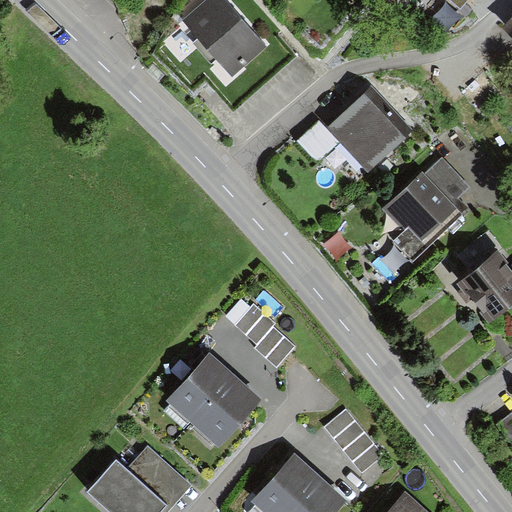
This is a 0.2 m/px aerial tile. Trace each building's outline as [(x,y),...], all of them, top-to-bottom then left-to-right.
[(231,76),(266,46),(225,0),(204,0),(182,20),(231,76)] [(447,0),(459,11),(469,0),(447,0)] [(511,15),(499,29),(511,40),(511,15)] [(329,128),(368,172),(404,140),(378,112),(364,96),(329,128)] [(384,210),(418,246),(452,215),(456,219),(469,207),(460,197),(469,189),(441,158),(384,210)] [(511,268),(511,269),(498,253),(459,286),(490,324),(511,305),(511,268)] [(274,368),(293,346),(271,327),(274,323),(252,303),(248,308),(239,300),(224,317),(255,344),(251,349),(274,368)] [(219,447),(260,401),(244,388),(221,367),(209,357),(169,403),(219,447)] [(360,472),(380,455),(343,411),(323,428),(360,472)] [(511,412),(494,427),(511,448),(511,412)] [(164,511),(168,509),(189,485),(150,449),(128,472),(117,462),(92,489),(116,511),(164,511)] [(257,505),(265,511),(334,511),(346,498),(331,486),(308,466),(298,457),(257,505)] [(428,511),(405,492),(388,511),(428,511)]
